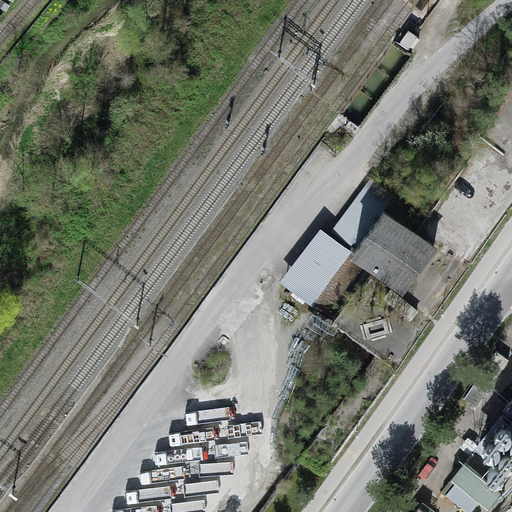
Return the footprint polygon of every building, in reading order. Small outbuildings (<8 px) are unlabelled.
[(420,230),(463,261),(511,194),(511,160),(485,140),(420,230)] [(433,248),(383,211),(352,252),(402,289),(433,248)] [(507,358),(496,350),(478,375),(489,383),(507,358)] [(511,400),(510,399),(502,409),(504,411),(450,478),(456,482),(447,493),(469,511),(470,511),(480,501),(487,507),(498,494),(511,504),(511,400)] [(403,511),(392,503),(384,511),(403,511)]
